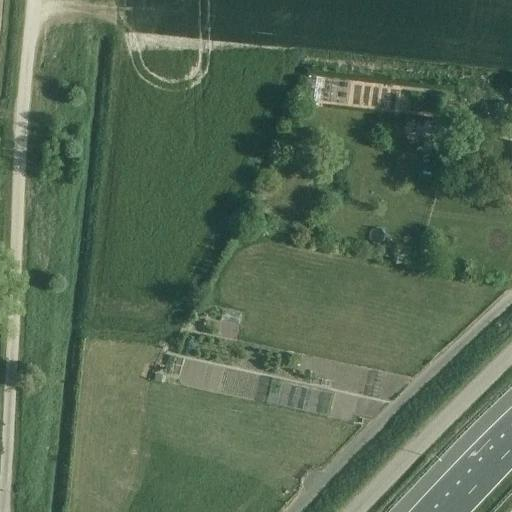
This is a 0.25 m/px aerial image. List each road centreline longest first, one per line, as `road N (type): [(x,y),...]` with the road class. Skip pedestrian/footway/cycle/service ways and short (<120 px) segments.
road 1 (unclassified): [(1,511),(30,0)]
road 2 (unclassified): [(295,511),(511,293)]
road 3 (unclassified): [(357,511),(511,357)]
